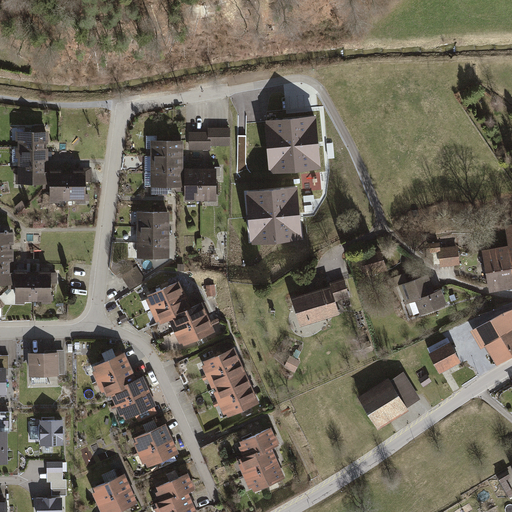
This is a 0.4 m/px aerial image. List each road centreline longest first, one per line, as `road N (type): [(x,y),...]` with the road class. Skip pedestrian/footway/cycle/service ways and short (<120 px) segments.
road 1 (residential): [(91,324),(123,109),(300,80),(301,89)]
road 2 (residential): [(91,324),(141,344),(158,366),(216,501)]
road 3 (tertiary): [(288,511),(475,389)]
road 4 (residential): [(384,227),(441,275),(511,297)]
